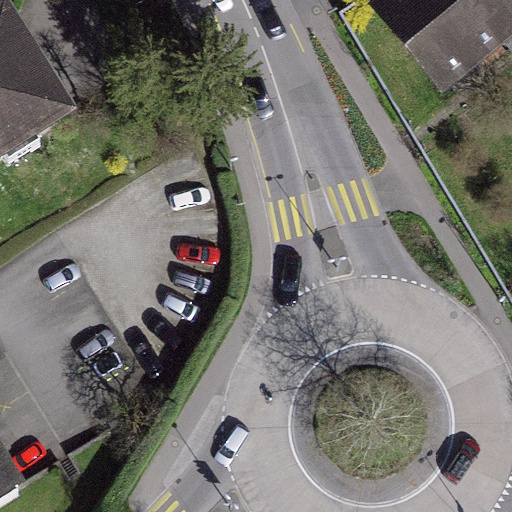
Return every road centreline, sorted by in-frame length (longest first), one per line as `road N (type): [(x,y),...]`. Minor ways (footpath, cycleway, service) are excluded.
road 1 (primary): [(459,511),(480,485),(494,444),(493,400),(478,359),(449,326),(411,304),(343,301)]
road 2 (tertiary): [(343,301),(321,207),(258,32)]
road 3 (primary): [(343,301),(287,325),(259,358),(243,397),(242,440),(254,481)]
